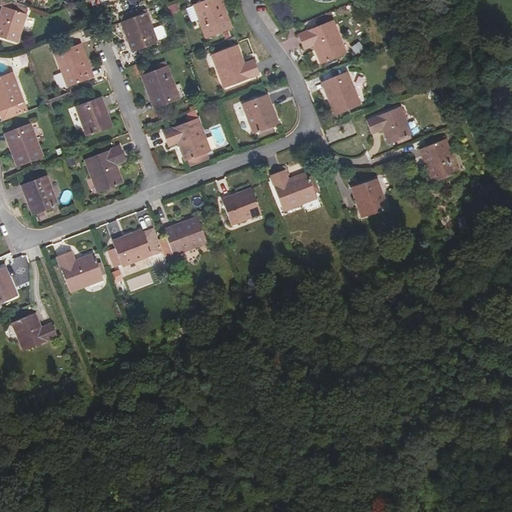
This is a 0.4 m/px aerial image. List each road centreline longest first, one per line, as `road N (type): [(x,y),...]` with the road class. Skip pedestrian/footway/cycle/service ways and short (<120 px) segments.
road 1 (track): [(511,217),(404,0)]
road 2 (residential): [(163,192),(99,33)]
road 3 (residential): [(308,129),(299,140),(163,192)]
road 4 (residential): [(245,0),(291,68),(308,129)]
road 5 (residential): [(163,192),(36,240)]
